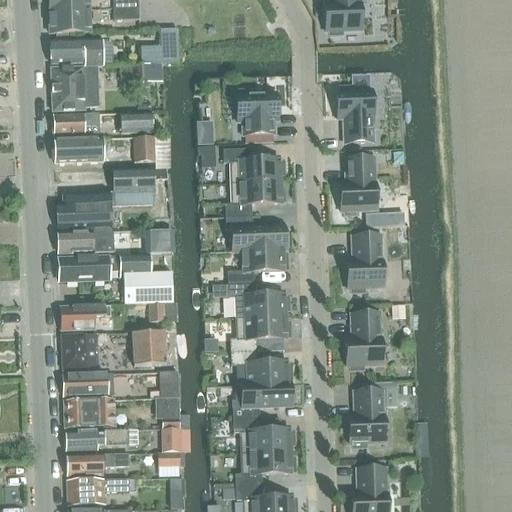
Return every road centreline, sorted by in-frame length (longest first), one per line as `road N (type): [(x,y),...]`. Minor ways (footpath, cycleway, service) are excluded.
road 1 (residential): [(323,511),(305,41),(285,0)]
road 2 (residential): [(47,511),(24,0)]
